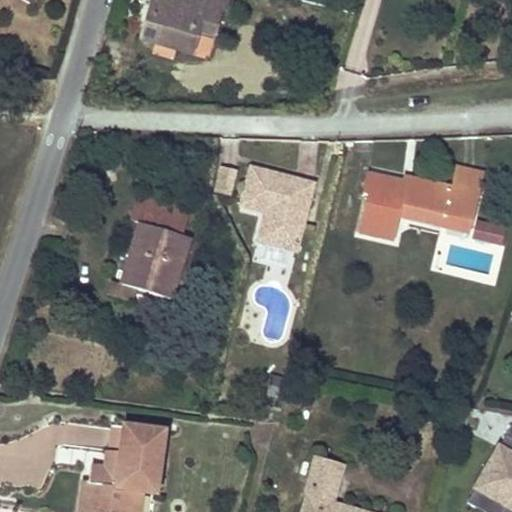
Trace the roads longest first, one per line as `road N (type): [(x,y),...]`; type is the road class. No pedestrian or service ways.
road 1 (residential): [(60,120),(327,130),(511,122)]
road 2 (residential): [(60,120),(0,298)]
road 3 (residential): [(95,0),(60,120)]
